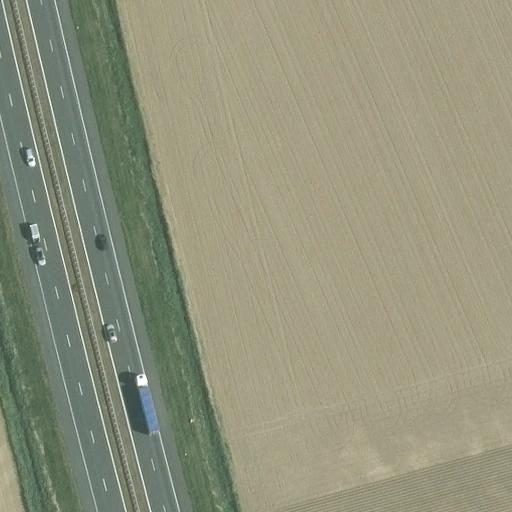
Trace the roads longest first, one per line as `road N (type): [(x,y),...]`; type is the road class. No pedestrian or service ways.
road 1 (motorway): [(164,511),(39,0)]
road 2 (motorway): [(0,56),(112,511)]
